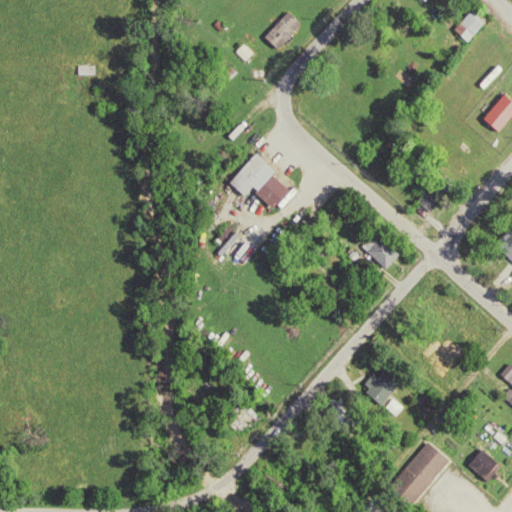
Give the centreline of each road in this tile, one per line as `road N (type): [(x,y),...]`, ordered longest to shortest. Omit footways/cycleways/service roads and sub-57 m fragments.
road 1 (residential): [(0,507),(110,511),(209,489),(511,162)]
road 2 (residential): [(433,254),(292,125),(283,93)]
